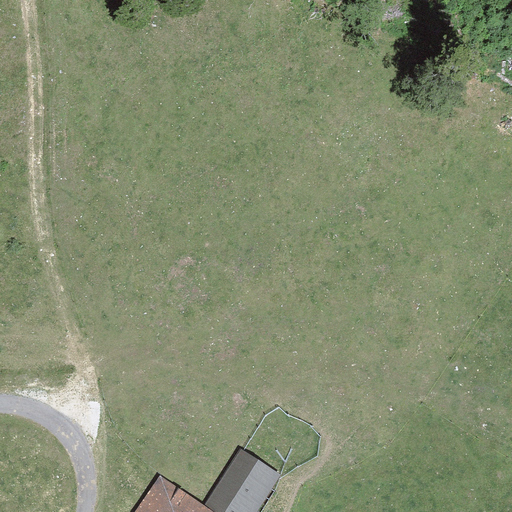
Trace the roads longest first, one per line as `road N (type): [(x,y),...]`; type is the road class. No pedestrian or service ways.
road 1 (track): [(64,430),(77,409),(28,0)]
road 2 (track): [(0,403),(53,420),(73,440),(86,473),(85,511)]
